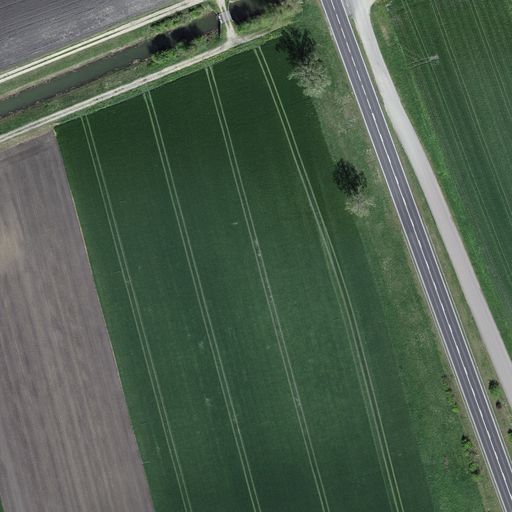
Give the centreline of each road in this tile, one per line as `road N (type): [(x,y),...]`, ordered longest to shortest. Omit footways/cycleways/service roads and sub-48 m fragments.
road 1 (primary): [(511,500),(330,0)]
road 2 (unclassified): [(357,0),(511,386)]
road 3 (track): [(0,141),(286,21)]
road 4 (track): [(0,79),(197,0)]
